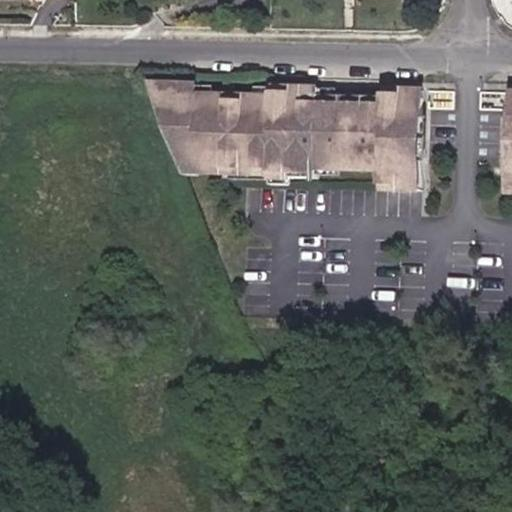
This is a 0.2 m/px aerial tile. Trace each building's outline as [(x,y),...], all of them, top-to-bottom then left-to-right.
[(406,182),(406,191),(422,191),(424,99),(402,99),(402,91),(386,91),(386,94),(386,101),(321,100),(308,99),(307,96),(275,95),(274,98),(257,98),(214,97),(183,96),(184,86),(152,86),(184,165),(201,166),(201,174),(228,174),(273,175),(273,179),(292,179),(320,180),(319,176),(320,170),(341,170),(384,171),(384,181),(406,182)] [(214,97),(214,87),(184,86),(183,96),(214,97)] [(307,96),(308,89),(257,88),(257,98),(274,98),(275,95),(307,96)] [(386,101),(386,94),(339,93),(339,90),(322,89),(321,100),(386,101)] [(424,99),(424,91),(402,91),(402,99),(424,99)] [(201,174),(201,166),(184,165),(189,177),(200,177),(201,174)] [(292,179),(273,179),(273,175),(228,174),(228,181),(273,181),(273,186),(291,187),(292,179)] [(406,191),(406,182),(384,181),(384,190),(406,191)]
